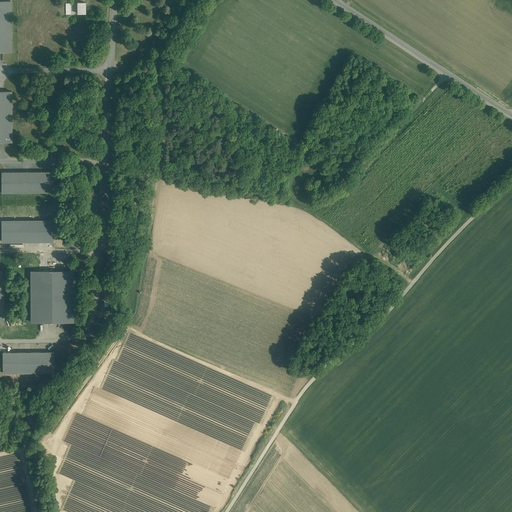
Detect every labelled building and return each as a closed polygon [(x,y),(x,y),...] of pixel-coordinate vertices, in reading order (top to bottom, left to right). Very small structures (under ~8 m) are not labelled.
[(10,0),(0,0),(0,49),(11,49),(10,0)] [(12,91),(0,90),(0,140),(12,140),(12,91)] [(52,193),(52,172),(2,172),(2,193),(52,193)] [(54,242),(54,220),(4,221),(4,242),(54,242)] [(74,272),(33,272),(34,322),(74,322),(74,272)] [(196,329),(195,334),(206,337),(208,333),(196,329)] [(54,374),(54,353),(4,353),(4,374),(54,374)]
